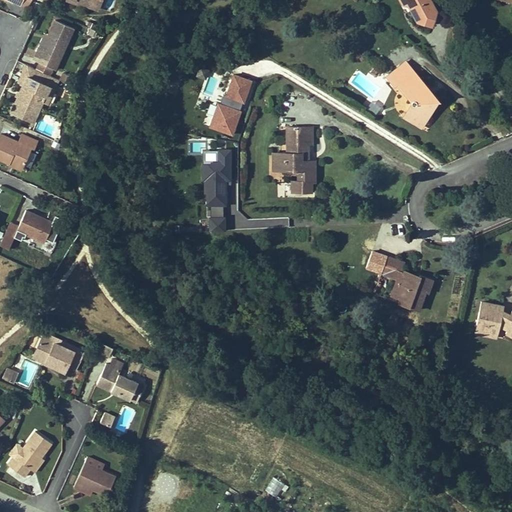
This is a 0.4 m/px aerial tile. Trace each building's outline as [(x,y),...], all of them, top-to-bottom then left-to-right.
[(78,0),(83,1),(82,4),(98,9),(101,0),(78,0)] [(396,0),(398,2),(402,0),(415,19),(429,23),(433,7),(428,0),(396,0)] [(55,69),(74,28),(55,20),(48,35),(42,48),(39,47),(34,60),(39,62),(52,68),(55,69)] [(45,33),(39,47),(42,48),(48,35),(45,33)] [(49,75),(52,68),(39,62),(36,69),(49,75)] [(440,100),(405,63),(386,78),(395,88),(398,86),(413,102),(403,117),(423,128),(440,100)] [(49,75),(36,69),(27,65),(19,84),(23,85),(20,92),(18,97),(11,113),(33,123),(43,102),(48,104),(56,85),(59,79),(49,75)] [(242,105),(244,105),(253,78),(232,71),(222,102),(217,101),(208,126),(233,134),(242,105)] [(71,84),(75,77),(63,72),(60,79),(71,84)] [(65,82),(59,79),(56,85),(63,88),(65,82)] [(367,107),(376,112),(380,105),(372,100),(367,107)] [(316,128),(299,129),(299,143),(293,143),(294,154),(277,154),(278,172),(296,172),(296,176),(301,176),(301,183),(296,184),(297,193),(316,192),(316,183),(320,183),(319,161),(310,161),(310,154),(313,154),(313,146),(317,145),(316,128)] [(19,141),(0,133),(0,134),(0,158),(9,163),(10,161),(22,167),(31,148),(34,149),(37,140),(22,134),(19,141)] [(216,160),(204,160),(206,229),(230,229),(228,147),(215,147),(216,160)] [(22,167),(10,161),(9,163),(9,164),(21,170),(22,167)] [(19,225),(10,222),(0,244),(0,245),(8,249),(17,230),(44,242),(45,239),(53,222),(26,210),(19,225)] [(60,225),(53,222),(45,239),(52,242),(60,225)] [(394,286),(387,300),(398,305),(396,308),(414,317),(422,299),(425,300),(430,288),(417,282),(416,285),(398,277),(402,269),(387,262),(386,264),(374,259),(368,271),(379,277),(378,279),(394,286)] [(482,303),(477,328),(487,330),(486,335),(499,336),(500,328),(507,331),(506,336),(511,338),(511,311),(511,312),(510,316),(503,313),(504,308),(482,303)] [(498,341),(499,336),(486,335),(487,330),(477,328),(476,337),(498,341)] [(45,331),(42,336),(63,346),(65,341),(45,331)] [(63,346),(42,336),(33,356),(46,362),(47,360),(52,362),(51,364),(64,371),(68,364),(76,368),(84,351),(75,347),(73,350),(63,346)] [(109,355),(113,348),(99,341),(96,349),(109,355)] [(112,358),(110,365),(121,370),(123,363),(112,358)] [(96,384),(111,390),(113,387),(119,389),(117,393),(136,402),(144,385),(119,374),(121,370),(110,365),(106,363),(96,384)] [(2,377),(7,379),(11,370),(7,368),(2,377)] [(74,390),(75,368),(66,368),(65,389),(74,390)] [(14,382),(18,373),(11,370),(7,379),(14,382)] [(115,417),(108,414),(103,423),(110,426),(115,417)] [(53,443),(35,431),(23,447),(16,457),(14,456),(9,465),(29,479),(32,475),(35,476),(48,461),(44,457),(53,443)] [(14,456),(16,457),(23,447),(17,443),(9,453),(13,456),(14,456)] [(87,456),(85,462),(101,469),(104,464),(87,456)] [(107,495),(116,476),(101,469),(85,462),(73,487),(80,490),(83,484),(93,489),(107,495)] [(83,484),(80,490),(90,494),(93,489),(83,484)]
